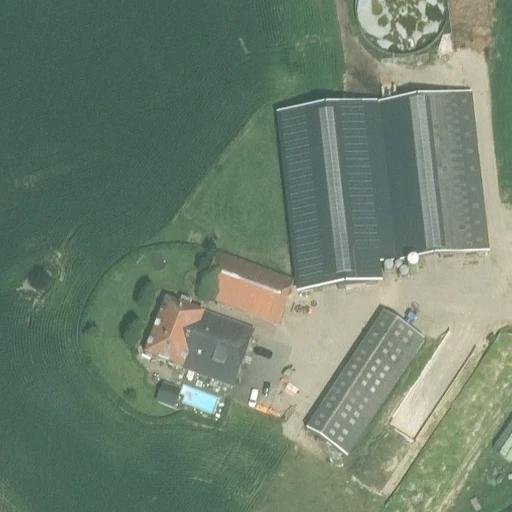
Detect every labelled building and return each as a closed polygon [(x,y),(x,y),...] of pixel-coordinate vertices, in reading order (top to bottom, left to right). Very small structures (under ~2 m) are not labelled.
[(294,116),(282,117),(282,119),(284,135),(301,294),(379,285),(375,245),(377,245),(380,266),(489,254),(471,95),(448,97),(439,99),(425,100),(362,108),(294,116)] [(293,280),(216,252),(200,298),(277,326),(293,280)] [(166,301),(145,355),(182,370),(230,388),(251,334),(203,315),(202,315),(166,301)] [(383,313),(307,431),(320,440),(347,457),(357,442),(424,340),(383,313)] [(181,391),(164,384),(157,403),(174,409),(181,391)] [(435,504),(462,494),(456,479),(429,489),(435,504)]
